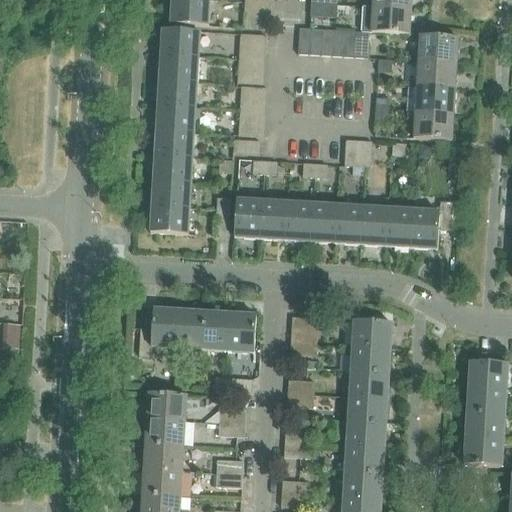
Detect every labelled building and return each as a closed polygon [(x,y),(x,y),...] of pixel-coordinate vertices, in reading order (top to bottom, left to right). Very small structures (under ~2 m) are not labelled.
[(210,2),(172,0),(171,26),(209,29),(210,2)] [(373,0),(373,9),(411,11),(411,0),(373,0)] [(245,4),(244,17),(270,19),(271,6),(245,4)] [(311,5),(310,18),(336,20),(337,7),(311,5)] [(411,11),(373,9),(371,35),(410,37),(411,11)] [(309,57),(311,31),(300,31),(298,57),(309,57)] [(309,57),(321,58),(322,32),(311,31),(309,57)] [(162,32),(161,58),(199,60),(200,34),(162,32)] [(321,58),(332,59),(334,33),(322,32),(321,58)] [(334,33),(332,59),(343,59),(345,33),(334,33)] [(345,33),(343,59),(355,60),(356,34),(345,33)] [(355,60),(368,61),(370,35),(356,34),(355,60)] [(240,49),(266,51),(266,38),(240,36),(240,49)] [(420,38),(419,64),(457,67),(458,40),(420,38)] [(265,62),(266,51),(240,49),(239,61),(265,62)] [(161,58),(159,83),(197,85),(199,60),(161,58)] [(264,74),(265,62),(239,61),(238,73),(264,74)] [(379,62),(378,74),(391,75),(392,63),(379,62)] [(419,64),(417,90),(455,92),(457,67),(419,64)] [(264,74),(238,73),(237,85),(263,87),(264,74)] [(159,83),(158,108),(196,111),(197,85),(159,83)] [(241,102),(266,103),(267,90),(241,89),(241,102)] [(454,117),(455,92),(417,90),(416,115),(454,117)] [(376,112),(389,113),(390,101),(376,100),(376,112)] [(266,115),(266,103),(241,102),(240,113),(266,115)] [(158,108),(156,133),(194,136),(196,111),(158,108)] [(389,113),(376,112),(375,124),(388,125),(389,113)] [(265,127),(266,115),(240,114),(239,125),(265,127)] [(452,143),(454,117),(416,115),(414,141),(452,143)] [(265,127),(239,125),(238,138),(264,140),(265,127)] [(194,136),(156,133),(155,159),(193,161),(194,136)] [(233,156),(259,157),(260,144),(234,142),(233,156)] [(344,169),(358,169),(359,143),(346,143),(344,169)] [(358,169),(371,170),(373,144),(359,143),(358,169)] [(405,146),(393,146),(392,159),(404,160),(405,146)] [(155,159),(153,184),(191,186),(193,161),(155,159)] [(218,175),(232,176),(233,163),(219,163),(218,175)] [(252,177),(264,177),(265,164),(253,163),(252,177)] [(265,164),(264,177),(276,178),(277,165),(265,164)] [(302,180),(315,180),(315,167),(303,166),(302,180)] [(315,167),(315,180),(327,181),(327,167),(315,167)] [(153,184),(152,209),(190,211),(191,186),(153,184)] [(216,212),(230,213),(231,201),(217,201),(216,212)] [(234,240),(260,242),(263,204),(236,202),(234,240)] [(288,205),(263,204),(260,242),(285,243),(288,205)] [(438,232),(451,233),(453,205),(440,204),(440,214),(438,232)] [(313,207),(288,205),(285,243),(311,245),(313,207)] [(336,246),(338,208),(313,207),(311,245),(336,246)] [(361,248),(363,210),(338,208),(336,246),(361,248)] [(190,211),(152,209),(150,235),(188,237),(190,211)] [(361,248),(386,249),(388,211),(363,210),(361,248)] [(386,249),(411,251),(414,213),(388,211),(386,249)] [(215,239),(228,240),(230,213),(216,212),(215,239)] [(414,213),(411,251),(437,252),(438,232),(440,214),(414,213)] [(152,350),(178,351),(180,313),(154,312),(153,332),(152,350)] [(178,351),(203,353),(205,315),(180,313),(178,351)] [(203,353),(228,354),(230,316),(205,315),(203,353)] [(230,316),(228,354),(254,356),(256,318),(230,316)] [(292,333),(318,334),(318,321),(292,320),(292,333)] [(354,323),(353,350),(391,352),(392,326),(354,323)] [(152,350),(153,332),(140,331),(139,359),(151,360),(152,350)] [(318,334),(292,333),(291,344),(317,346),(318,334)] [(317,346),(291,344),(290,357),(316,359),(317,346)] [(353,350),(351,375),(389,377),(391,352),(353,350)] [(470,364),(469,390),(507,392),(508,366),(470,364)] [(389,377),(351,375),(350,400),(388,402),(389,377)] [(175,391),(187,392),(188,378),(176,377),(175,391)] [(213,393),(225,394),(226,381),(214,380),(213,393)] [(225,394),(252,396),(253,382),(226,381),(225,394)] [(288,396),(314,397),(315,384),(289,383),(288,396)] [(469,390),(467,415),(505,418),(507,392),(469,390)] [(149,396),(147,422),(185,424),(187,398),(149,396)] [(314,397),(288,396),(287,409),(313,411),(314,397)] [(350,400),(348,425),(386,427),(388,402),(350,400)] [(220,412),(220,426),(246,427),(247,414),(220,412)] [(467,415),(466,440),(504,443),(505,418),(467,415)] [(147,422),(146,447),(184,449),(185,424),(147,422)] [(348,425),(347,450),(385,452),(386,427),(348,425)] [(246,427),(220,426),(219,439),(245,440),(246,427)] [(286,433),(285,446),(311,448),(312,434),(286,433)] [(504,443),(466,440),(464,467),(502,469),(504,443)] [(285,446),(284,460),(310,461),(311,448),(285,446)] [(146,447),(144,472),(182,474),(184,449),(146,447)] [(347,450),(345,475),(383,478),(385,452),(347,450)] [(217,463),(217,476),(243,478),(244,465),(217,463)] [(144,472),(143,497),(181,499),(182,474),(144,472)] [(345,475),(344,501),(382,503),(383,478),(345,475)] [(243,478),(217,476),(216,490),(242,491),(243,478)] [(283,483),(282,497),(308,498),(309,485),(283,483)] [(143,497),(141,511),(180,511),(181,499),(143,497)] [(282,497),(281,510),(307,511),(308,498),(282,497)] [(381,511),(382,503),(344,501),(343,511),(381,511)]
